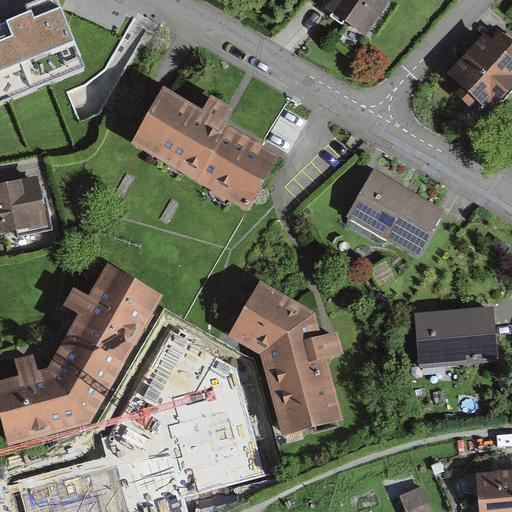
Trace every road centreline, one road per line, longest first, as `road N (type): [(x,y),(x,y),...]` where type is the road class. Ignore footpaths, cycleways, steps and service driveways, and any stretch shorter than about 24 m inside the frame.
road 1 (residential): [(168,0),(382,110)]
road 2 (residential): [(382,110),(511,198)]
road 3 (residential): [(382,110),(480,0)]
